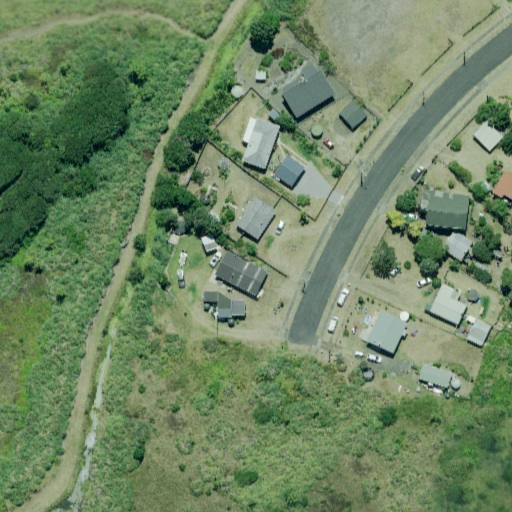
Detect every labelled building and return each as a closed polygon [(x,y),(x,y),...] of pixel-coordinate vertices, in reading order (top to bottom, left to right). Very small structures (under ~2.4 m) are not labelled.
[(333,98),(312,65),(299,74),(302,79),(278,94),(296,122),(333,98)] [(366,119),(353,104),(339,116),(352,131),(366,119)] [(280,130),(250,119),(242,144),(248,146),(242,164),(264,173),(280,130)] [(504,139),(488,123),(473,138),(489,154),(504,139)] [(287,156),(275,175),(291,186),(304,167),(287,156)] [(511,179),(504,175),(492,196),(501,202),(503,198),(511,203),(511,179)] [(206,188),(184,183),(181,199),(203,203),(206,188)] [(275,213),(254,199),(236,228),(256,242),(275,213)] [(467,201),(454,199),(453,204),(421,201),(420,213),(427,214),(425,230),(464,233),(467,201)] [(222,218),(210,212),(206,221),(218,227),(222,218)] [(471,248),(452,236),(441,253),(460,265),(471,248)] [(227,253),(215,275),(256,296),(267,274),(227,253)] [(457,327),(466,308),(458,305),(462,295),(443,286),(430,315),(457,327)] [(204,296),(204,309),(210,309),(210,307),(215,307),(215,319),(215,324),(231,324),(231,314),(239,314),(239,301),(230,301),(230,296),(204,296)] [(406,326),(380,314),(366,344),(391,356),(406,326)] [(465,322),(475,327),(467,341),(481,349),(488,338),(492,329),(468,316),(465,322)] [(451,377),(423,367),(418,381),(447,390),(451,377)]
